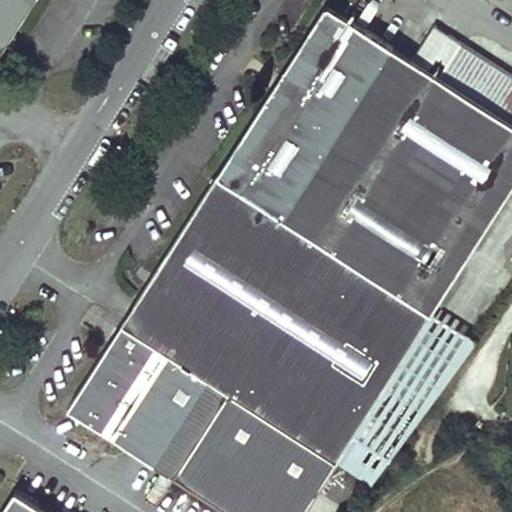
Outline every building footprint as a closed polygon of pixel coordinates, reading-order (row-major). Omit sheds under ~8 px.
[(0,0),(0,51),(32,0),(0,0)] [(326,4),(122,321),(230,391),(339,461),(372,482),(476,342),(433,314),(511,190),(511,75),(435,26),(412,60),(326,4)] [(66,408),(175,478),(230,391),(122,321),(66,408)] [(230,391),(175,478),(228,511),(305,511),(339,461),(230,391)] [(0,511),(47,511),(13,489),(0,509),(0,511)]
